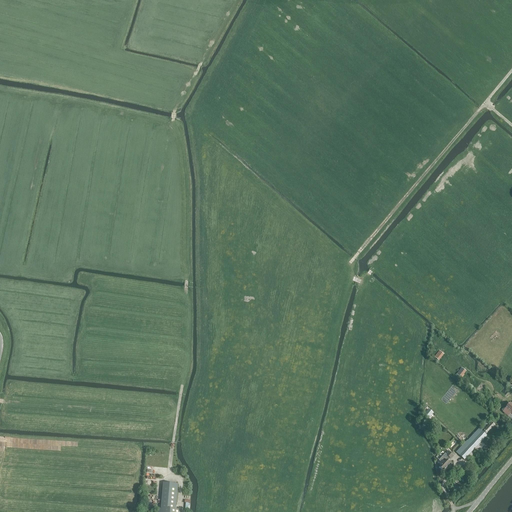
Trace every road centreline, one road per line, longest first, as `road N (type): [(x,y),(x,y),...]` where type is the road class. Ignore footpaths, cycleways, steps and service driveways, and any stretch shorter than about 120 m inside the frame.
road 1 (track): [(252,0),(190,112),(201,192),(201,375),(184,439),(201,485),(198,511)]
road 2 (track): [(363,287),(349,264),(485,104)]
